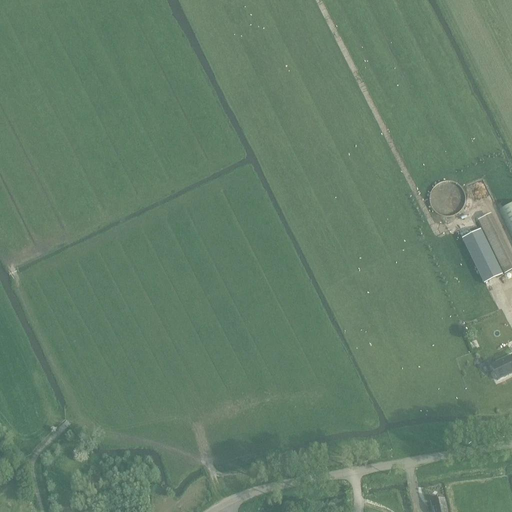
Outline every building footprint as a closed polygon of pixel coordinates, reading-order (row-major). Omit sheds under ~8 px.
[(466,198),(466,195),(465,192),(463,189),(462,187),(459,185),(456,183),(452,182),(450,182),(447,182),(444,183),(441,184),(439,186),(436,189),(434,191),(433,195),(433,198),(433,201),(434,204),(435,207),(437,209),(440,212),(443,213),(449,215),(452,214),(456,213),(459,212),(461,210),(463,208),(465,205),(466,201),(466,198)] [(511,234),(511,205),(501,210),(511,234)] [(504,274),(511,270),(511,256),(491,214),(478,221),(504,274)] [(480,230),(462,239),(484,285),(502,276),(480,230)] [(511,355),(511,356),(490,366),(497,381),(511,374),(511,355)] [(446,511),(444,500),(431,503),(431,506),(427,507),(428,511),(446,511)]
